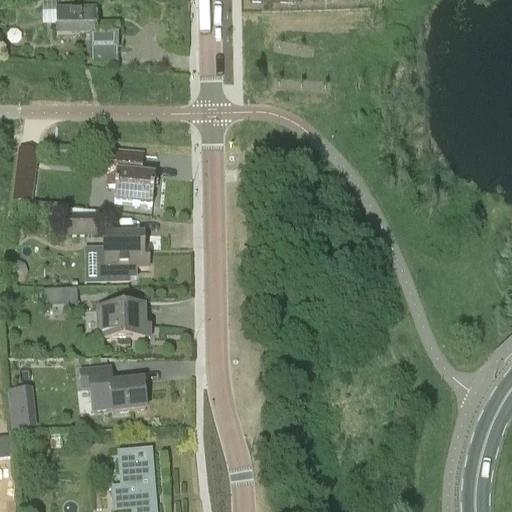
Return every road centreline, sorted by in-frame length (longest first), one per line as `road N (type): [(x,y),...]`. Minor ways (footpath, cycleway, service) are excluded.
road 1 (tertiary): [(241,511),(221,381),(215,114)]
road 2 (unclassified): [(215,114),(0,113)]
road 3 (secondary): [(475,511),(485,436),(511,388)]
